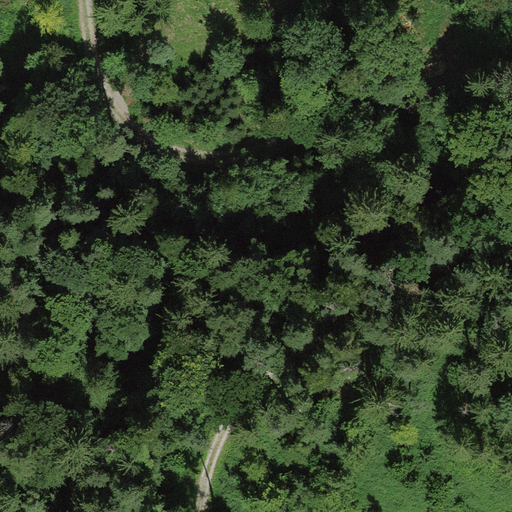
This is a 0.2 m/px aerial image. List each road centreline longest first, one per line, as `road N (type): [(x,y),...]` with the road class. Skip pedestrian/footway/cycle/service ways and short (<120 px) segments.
road 1 (track): [(84,0),(91,63),(126,127),(174,150),(249,162),(468,66),(511,74)]
road 2 (track): [(197,511),(214,426),(258,365),(319,319),(511,207)]
